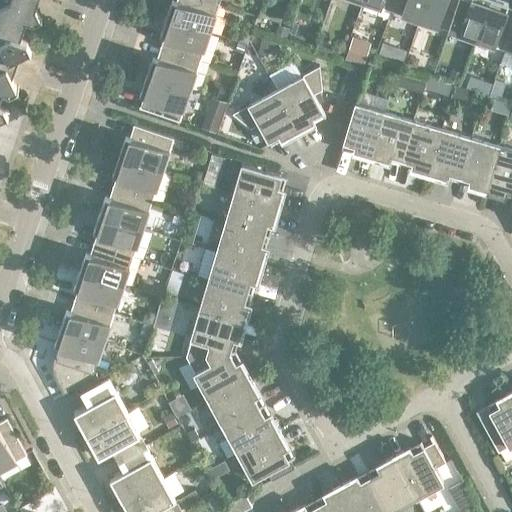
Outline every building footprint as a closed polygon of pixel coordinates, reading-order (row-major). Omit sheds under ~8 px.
[(37,0),(0,0),(0,21),(23,30),(26,21),(33,23),(42,19),(41,18),(40,18),(35,8),(37,0)] [(219,2),(213,0),(171,0),(166,15),(209,30),(214,14),(215,14),(215,12),(218,3),(219,2)] [(364,0),(378,5),(380,6),(380,5),(389,9),(390,9),(393,0),(364,0)] [(425,0),(393,0),(390,9),(392,10),(392,9),(401,13),(403,14),(403,13),(419,19),(425,0)] [(425,0),(419,19),(435,24),(435,25),(437,25),(446,28),(447,29),(456,0),(425,0)] [(488,0),(456,0),(447,29),(448,29),(449,29),(458,32),(459,33),(476,38),(488,0)] [(508,1),(504,0),(488,0),(476,38),(492,44),(493,45),(494,44),(503,47),(503,48),(504,48),(511,24),(511,8),(506,6),(508,1)] [(209,30),(166,15),(160,33),(165,35),(161,46),(199,59),(200,57),(203,48),(204,46),(203,46),(209,30)] [(23,30),(0,21),(0,59),(15,65),(19,54),(29,49),(30,50),(31,50),(27,41),(20,38),(23,30)] [(293,23),(289,34),(296,37),(300,26),(293,23)] [(275,26),(273,34),(284,38),(287,30),(275,26)] [(240,34),(239,39),(246,42),(249,34),(244,32),(240,34)] [(236,40),(234,48),(241,51),(244,43),(236,40)] [(319,41),(316,48),(328,52),(330,45),(319,41)] [(398,45),(395,55),(403,59),(407,48),(398,45)] [(199,59),(161,46),(157,56),(152,55),(146,72),(189,87),(195,71),(196,69),(195,69),(199,60),(199,59)] [(347,47),(343,58),(355,62),(359,51),(347,47)] [(409,53),(406,63),(415,66),(417,61),(414,55),(409,53)] [(370,55),(365,71),(374,73),(378,58),(370,55)] [(15,65),(0,59),(0,96),(2,89),(9,91),(18,87),(18,86),(16,87),(12,76),(15,65)] [(322,89),(319,65),(303,74),(303,73),(300,74),(301,75),(292,79),(290,80),(291,80),(275,88),(297,128),(306,123),(314,119),(311,114),(320,109),(323,113),(324,113),(313,93),(320,89),(321,89),(322,89)] [(452,68),(449,75),(457,78),(460,71),(452,68)] [(414,70),(411,81),(421,84),(424,73),(414,70)] [(189,87),(146,72),(139,93),(144,95),(140,107),(179,120),(179,117),(182,108),(183,107),(183,106),(189,87)] [(429,74),(425,85),(437,89),(440,78),(429,74)] [(492,84),(490,91),(499,95),(502,87),(492,84)] [(224,87),(221,98),(227,100),(231,89),(224,87)] [(297,128),(275,88),(260,97),(260,96),(259,97),(250,102),(248,103),(232,112),(251,128),(252,127),(251,126),(259,123),(270,142),(271,142),(269,138),(278,133),(281,137),(297,128)] [(215,98),(211,109),(221,112),(225,101),(215,98)] [(357,102),(354,101),(342,144),(343,144),(345,140),(355,143),(353,148),(371,154),(384,110),(368,105),(366,104),(366,105),(357,102)] [(401,115),(384,110),(371,154),(389,159),(391,154),(401,157),(400,161),(413,118),(412,118),(402,115),(401,114),(401,115)] [(414,118),(413,118),(400,161),(401,161),(402,157),(412,160),(411,165),(429,170),(442,127),(425,122),(424,121),(424,122),(414,119),(414,118)] [(173,137),(134,124),(130,136),(125,134),(118,155),(161,170),(168,150),(169,148),(168,148),(172,139),(173,137)] [(257,125),(248,130),(254,140),(263,135),(257,125)] [(458,132),(442,127),(429,170),(447,176),(449,171),(459,173),(457,178),(458,178),(471,135),(469,135),(460,132),(458,131),(458,132)] [(472,135),(471,135),(458,178),(459,178),(460,174),(470,177),(468,182),(487,187),(499,144),(483,139),(481,138),(472,136),(472,135)] [(511,147),(499,144),(487,187),(505,193),(506,187),(511,189),(511,147)] [(161,170),(118,155),(112,172),(117,174),(114,185),(152,198),(152,197),(155,187),(155,188),(156,186),(161,170)] [(285,175),(242,163),(241,165),(238,174),(238,176),(233,193),(277,205),(282,187),(277,186),(280,176),(284,177),(285,175)] [(191,171),(189,177),(199,180),(202,170),(196,169),(191,171)] [(152,198),(114,185),(110,196),(105,194),(99,212),(142,226),(147,210),(148,210),(148,209),(151,199),(152,198)] [(277,205),(233,193),(228,209),(227,211),(228,211),(225,220),(224,221),(267,234),(268,233),(263,232),(266,222),(271,223),(277,205)] [(142,226),(99,212),(93,229),(98,231),(94,242),(132,255),(133,254),(132,254),(136,244),(137,243),(136,243),(142,226)] [(267,234),(224,221),(224,223),(222,232),(221,232),(221,234),(216,250),(260,263),(265,245),(260,243),(263,233),(267,234)] [(182,240),(178,250),(184,252),(189,249),(191,244),(182,240)] [(132,255),(94,242),(90,252),(85,251),(79,268),(122,283),(128,267),(129,265),(128,265),(132,256),(132,255)] [(260,263),(216,250),(211,267),(211,266),(211,268),(208,278),(207,279),(251,291),(246,290),(249,279),(255,281),(260,263)] [(122,283),(79,268),(73,286),(78,288),(75,299),(113,312),(113,310),(116,301),(117,301),(117,299),(122,283)] [(172,271),(169,280),(176,282),(179,273),(172,271)] [(251,291),(207,279),(207,280),(208,280),(205,290),(204,290),(204,291),(199,308),(243,320),(248,302),(243,301),(246,291),(250,292),(251,291)] [(161,296),(156,311),(171,316),(176,302),(161,296)] [(113,312),(75,299),(71,310),(66,308),(60,325),(103,340),(108,324),(109,324),(109,322),(112,313),(113,313),(113,312)] [(243,320),(199,308),(195,324),(194,324),(194,326),(191,335),(190,337),(191,338),(186,355),(234,350),(234,348),(230,347),(233,337),(238,339),(243,320)] [(144,314),(142,319),(152,323),(155,313),(149,311),(144,314)] [(141,324),(138,334),(145,336),(149,327),(141,324)] [(103,340),(60,325),(54,343),(59,344),(55,356),(54,362),(54,367),(55,373),(57,378),(64,390),(64,392),(97,374),(96,372),(95,372),(93,369),(94,367),(97,358),(98,356),(97,356),(103,340)] [(234,351),(234,350),(186,355),(194,371),(195,373),(196,373),(200,381),(200,382),(201,383),(209,398),(249,376),(240,360),(235,362),(230,353),(234,351)] [(152,359),(148,361),(154,372),(158,370),(152,359)] [(258,393),(249,376),(209,398),(217,413),(218,415),(218,414),(223,423),(223,424),(263,403),(262,402),(258,404),(253,395),(258,393)] [(74,411),(86,433),(127,411),(115,389),(108,377),(85,390),(91,402),(74,411)] [(154,382),(142,389),(147,398),(159,392),(154,382)] [(511,390),(497,399),(500,404),(491,409),(489,405),(487,405),(489,409),(480,414),(478,410),(477,411),(498,451),(499,450),(508,444),(509,445),(511,444),(511,443),(511,442),(511,390)] [(263,403),(223,424),(224,426),(224,425),(229,434),(229,436),(230,435),(238,451),(278,429),(269,412),(264,415),(259,406),(263,403)] [(139,433),(127,411),(86,433),(98,455),(115,446),(121,457),(145,444),(139,433)] [(171,411),(163,416),(169,426),(177,422),(171,411)] [(27,453),(7,418),(0,421),(0,467),(11,461),(11,462),(13,461),(12,461),(24,454),(24,455),(27,453)] [(194,428),(187,432),(192,440),(198,436),(194,428)] [(287,445),(278,429),(238,451),(246,466),(247,467),(252,476),(251,476),(253,478),(292,456),(291,455),(287,457),(282,448),(287,445)] [(446,462),(432,436),(430,437),(432,441),(423,445),(421,441),(420,442),(422,446),(413,451),(410,447),(393,456),(415,495),(430,487),(430,488),(432,487),(432,486),(440,482),(443,481),(435,467),(444,462),(445,462),(446,462)] [(150,454),(145,444),(121,457),(126,467),(110,476),(122,499),(163,476),(151,454),(150,454)] [(205,452),(200,455),(205,464),(214,459),(211,454),(205,452)] [(415,495),(393,456),(377,465),(380,469),(370,474),(368,471),(389,510),(390,510),(390,509),(399,504),(399,505),(400,504),(415,495)] [(389,510),(368,471),(367,471),(369,475),(360,480),(357,475),(341,484),(355,511),(384,511),(388,510),(388,511),(389,510)] [(175,498),(163,476),(122,499),(129,511),(149,511),(151,511),(174,511),(180,509),(175,498)] [(462,482),(450,488),(461,508),(473,502),(462,482)] [(355,511),(341,484),(324,493),(327,498),(318,503),(316,499),(315,500),(321,511),(355,511)] [(195,489),(179,497),(184,506),(200,497),(195,489)] [(238,511),(252,504),(245,492),(225,504),(228,511),(238,511)] [(321,511),(315,500),(314,500),(317,504),(307,509),(305,504),(290,511),(321,511)]
